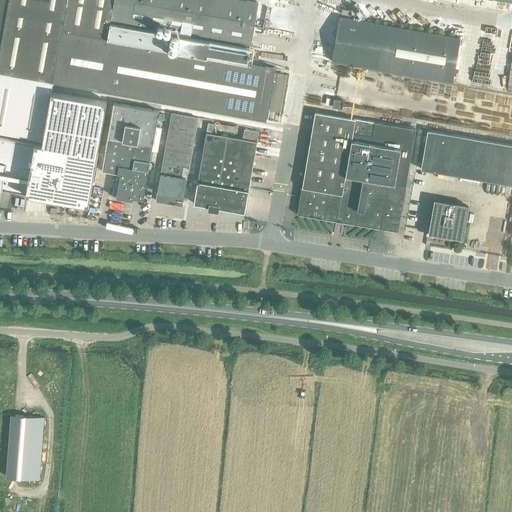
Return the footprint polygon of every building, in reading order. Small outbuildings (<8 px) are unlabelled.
[(0,0),(0,132),(42,140),(53,82),(109,92),(266,120),(276,68),(247,63),(248,58),(252,59),(254,50),(250,49),(258,3),(243,0),(0,0)] [(335,49),(332,62),(452,82),(460,38),(413,30),(340,17),(336,43),(335,49)] [(287,75),(276,73),(269,110),(280,112),(287,75)] [(53,82),(42,140),(0,132),(0,190),(2,190),(2,189),(89,204),(108,96),(109,92),(53,82)] [(333,107),(342,108),(343,100),(334,99),(333,107)] [(114,103),(108,136),(102,171),(120,174),(116,197),(133,200),(133,198),(143,200),(159,111),(114,103)] [(302,187),(297,214),(382,228),(398,231),(399,226),(401,216),(416,129),(354,118),(315,111),(309,148),(307,159),(303,182),(302,187)] [(163,165),(156,201),(182,205),(198,118),(172,113),(163,165)] [(198,181),(197,181),(194,204),(245,212),(249,190),(248,190),(258,132),(244,129),(243,139),(213,134),(214,124),(208,123),(198,181)] [(421,169),(511,184),(511,145),(428,130),(421,169)] [(435,200),(431,221),(435,222),(433,234),(463,239),(468,206),(435,200)] [(14,415),(10,477),(40,480),(44,418),(14,415)]
